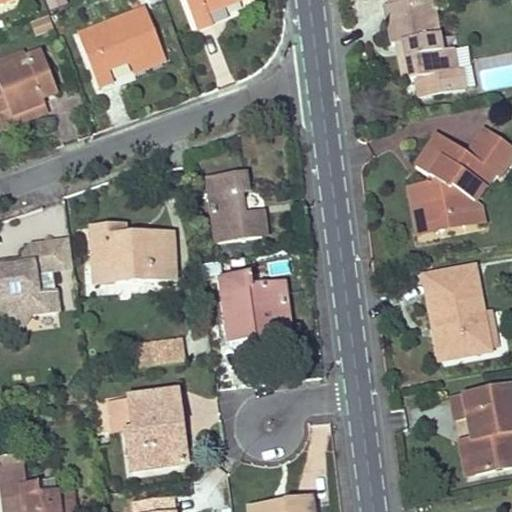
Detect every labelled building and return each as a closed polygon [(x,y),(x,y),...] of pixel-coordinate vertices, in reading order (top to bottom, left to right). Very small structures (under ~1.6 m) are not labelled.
[(222,8),(220,3),(229,0),(183,0),(196,31),(212,24),(207,14),(222,8)] [(390,44),(394,44),(402,42),(409,80),(427,77),(454,73),(451,50),(440,51),(430,0),(422,0),(389,6),(383,7),(390,44)] [(128,63),(130,67),(162,55),(145,10),(78,36),(97,88),(113,83),(109,70),(128,63)] [(402,42),(394,44),(401,81),(409,80),(402,42)] [(0,62),(0,70),(9,67),(12,72),(28,66),(26,60),(23,54),(0,62)] [(0,131),(4,129),(0,120),(0,116),(10,113),(12,118),(44,105),(42,100),(56,95),(41,54),(26,60),(28,66),(12,72),(9,67),(0,70),(0,131)] [(162,55),(130,67),(132,74),(165,62),(162,55)] [(454,73),(427,77),(429,89),(457,84),(454,73)] [(0,116),(0,120),(4,129),(47,113),(44,105),(12,118),(10,113),(0,116)] [(409,188),(412,207),(419,207),(423,226),(441,223),(446,215),(462,226),(478,205),(474,203),(492,177),(496,179),(511,157),(511,150),(484,131),(465,157),(437,136),(414,168),(433,182),(430,187),(427,185),(409,188)] [(245,177),(209,181),(216,243),(265,238),(262,215),(241,217),(238,194),(247,193),(245,177)] [(462,226),(462,229),(484,225),(478,205),(462,226)] [(419,207),(412,207),(417,237),(462,229),(462,226),(446,215),(441,223),(423,226),(419,207)] [(124,229),(114,230),(114,238),(124,238),(124,229)] [(114,230),(92,231),(93,269),(114,268),(115,283),(174,281),(172,236),(124,238),(114,238),(114,230)] [(58,273),(72,271),(69,242),(54,244),(58,273)] [(37,275),(58,273),(54,244),(31,247),(23,259),(23,263),(0,266),(0,310),(1,319),(21,332),(32,316),(59,313),(57,291),(39,294),(37,275)] [(114,268),(93,269),(94,284),(115,283),(114,268)] [(423,278),(432,330),(439,329),(445,361),(489,352),(473,269),(423,278)] [(254,340),(253,330),(288,326),(284,287),(252,290),(251,279),(221,283),(230,343),(254,340)] [(288,326),(253,330),(254,340),(289,336),(288,326)] [(439,329),(432,330),(438,362),(445,361),(439,329)] [(170,349),(136,354),(139,371),(185,364),(182,342),(169,344),(170,349)] [(169,344),(136,348),(136,354),(170,349),(169,344)] [(471,442),(469,442),(476,476),(511,469),(511,388),(451,400),(454,421),(467,418),(471,442)] [(133,431),(124,432),(129,473),(177,467),(171,427),(181,425),(176,394),(129,400),(133,431)] [(111,433),(124,432),(133,431),(129,400),(108,403),(111,433)] [(181,425),(171,427),(177,467),(186,466),(181,425)] [(476,476),(469,442),(459,444),(465,478),(476,476)] [(24,500),(23,489),(19,457),(0,459),(0,475),(4,511),(74,511),(73,494),(37,498),(24,500)] [(36,488),(23,489),(24,500),(37,498),(36,488)] [(135,505),(135,511),(173,511),(172,501),(135,505)] [(285,511),(311,511),(310,502),(285,505),(285,511)]
